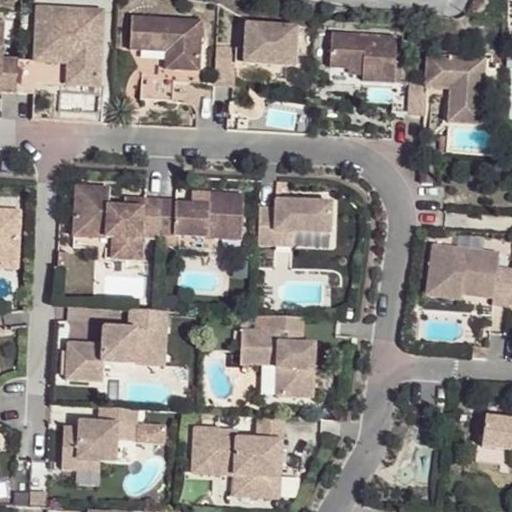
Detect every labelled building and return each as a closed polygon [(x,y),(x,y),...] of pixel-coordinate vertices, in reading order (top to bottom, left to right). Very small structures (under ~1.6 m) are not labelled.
[(37,61),(20,60),(18,93),(36,94),(36,84),(69,86),(69,80),(101,81),(105,11),(40,7),(37,55),(67,57),(67,63),(37,61)] [(175,71),(200,72),(203,21),(133,17),(131,50),(167,53),(176,54),(175,71)] [(0,91),(18,93),(20,60),(3,59),(5,22),(0,21),(0,91)] [(247,50),(245,66),(296,69),(298,29),(248,26),(247,50)] [(397,39),(332,36),(330,71),(351,73),(363,73),(363,79),(363,85),(395,87),(397,39)] [(215,86),(235,87),(236,66),(237,49),(217,48),(215,86)] [(247,50),(237,49),(236,66),(245,66),(247,50)] [(167,71),(175,71),(176,54),(167,53),(167,71)] [(485,61),(429,57),(427,82),(452,83),(451,92),(449,124),(480,127),(485,61)] [(174,80),(142,79),(141,101),(173,103),(174,80)] [(427,90),(427,82),(410,81),(409,87),(408,112),(408,116),(425,117),(427,90)] [(452,83),(427,82),(427,90),(451,92),(452,83)] [(409,87),(395,87),(394,116),(408,116),(408,112),(409,87)] [(437,170),(426,169),(424,188),(435,189),(437,170)] [(110,190),(76,188),(74,238),(106,240),(105,260),(141,262),(144,210),(109,208),(110,190)] [(177,203),(162,202),(160,238),(240,243),(244,198),(211,195),(210,208),(178,205),(177,203)] [(277,212),(261,210),(258,249),(276,249),(276,234),(293,235),(331,237),(332,206),(277,204),(277,212)] [(0,262),(19,263),(21,212),(1,211),(1,216),(0,216),(0,262)] [(293,235),(276,234),(276,249),(293,250),(293,235)] [(434,249),(429,290),(463,294),(463,299),(495,302),(494,309),(510,311),(511,308),(511,296),(511,273),(499,272),(501,257),(434,249)] [(463,294),(429,290),(427,303),(462,307),(463,294)] [(105,347),(70,344),(68,381),(104,383),(105,364),(110,365),(142,367),(157,353),(172,353),(174,314),(132,311),(130,331),(111,330),(111,339),(106,339),(105,347)] [(280,346),(280,336),(304,338),(304,321),(270,319),(269,334),(243,333),(242,367),(278,369),(276,400),(314,402),(317,348),(303,347),(280,346)] [(304,338),(280,336),(280,346),(303,347),(304,338)] [(172,353),(157,353),(142,367),(171,368),(172,353)] [(81,430),(65,429),(62,471),(100,474),(101,464),(117,465),(118,444),(119,427),(137,428),(139,412),(101,410),(100,425),(89,424),(88,430),(81,430)] [(259,434),(283,436),(284,421),(260,419),(259,434)] [(511,424),(487,421),(483,451),(511,455),(511,424)] [(119,427),(118,444),(136,445),(137,428),(119,427)] [(220,433),(196,431),(193,476),(235,478),(255,479),(254,500),(279,502),(282,444),(259,443),(257,457),(237,456),(238,442),(219,441),(220,433)] [(219,441),(238,442),(239,434),(220,433),(219,441)] [(259,434),(259,443),(282,444),(283,436),(259,434)] [(259,443),(238,442),(237,456),(257,457),(259,443)] [(255,479),(235,478),(234,499),(254,500),(255,479)]
